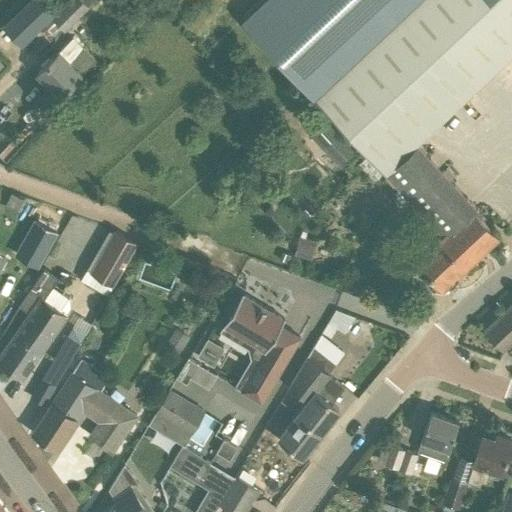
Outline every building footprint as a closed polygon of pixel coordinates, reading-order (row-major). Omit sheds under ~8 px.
[(20,44),(51,14),(37,0),(29,0),(3,27),(20,44)] [(88,5),(83,0),(71,0),(54,17),(65,29),(88,5)] [(312,95),(413,0),(260,0),(241,18),(312,95)] [(417,144),(415,142),(511,50),(511,0),(413,0),(312,95),(385,173),(417,144)] [(73,38),(38,72),(60,95),(81,74),(81,73),(95,59),(73,38)] [(216,96),(202,92),(199,103),(212,107),(216,96)] [(311,133),(339,164),(353,151),(325,121),(311,133)] [(385,173),(412,202),(402,212),(416,226),(426,216),(445,237),(419,262),(442,287),(496,236),(474,212),(478,208),(417,144),(385,173)] [(250,175),(258,179),(262,169),(254,165),(250,175)] [(35,219),(15,253),(39,267),(58,232),(35,219)] [(135,241),(117,231),(94,271),(112,282),(135,241)] [(317,241),(299,237),(295,255),(313,259),(317,241)] [(71,306),(70,297),(53,286),(59,278),(45,268),(19,305),(30,312),(0,355),(0,360),(23,376),(71,306)] [(301,336),(282,324),(285,318),(243,293),(224,324),(238,333),(245,331),(253,336),(259,359),(247,378),(237,380),(235,384),(234,385),(261,401),(301,336)] [(511,304),(485,330),(503,349),(511,341),(511,304)] [(328,322),(320,336),(328,343),(337,327),(328,322)] [(190,335),(177,326),(166,343),(179,352),(190,335)] [(205,336),(198,356),(217,363),(224,344),(205,336)] [(332,374),(330,372),(309,355),(307,354),(289,386),(308,401),(295,416),(320,432),(339,408),(318,392),(332,374)] [(217,374),(199,364),(189,357),(177,378),(187,384),(191,377),(208,388),(217,374)] [(101,391),(109,378),(82,359),(73,372),(32,432),(57,449),(83,410),(100,422),(90,435),(111,449),(125,430),(135,415),(101,391)] [(44,379),(54,386),(67,367),(54,359),(42,378),(44,379)] [(54,386),(44,379),(32,395),(45,404),(56,388),(54,386)] [(170,388),(155,413),(191,435),(206,410),(170,388)] [(459,421),(431,411),(418,450),(446,460),(459,421)] [(295,416),(279,437),(302,455),(320,432),(295,416)] [(511,442),(511,439),(498,435),(496,439),(483,434),(474,461),(473,461),(467,480),(480,484),(486,466),(502,471),(511,442)] [(224,438),(217,451),(230,459),(238,446),(224,438)] [(418,454),(392,445),(385,464),(411,472),(418,454)] [(202,456),(188,448),(178,464),(192,473),(202,456)] [(209,489),(194,511),(214,511),(220,502),(234,476),(211,461),(198,482),(209,489)] [(144,511),(118,473),(110,487),(119,502),(104,511),(144,511)] [(236,511),(245,511),(259,489),(235,475),(234,476),(220,502),(236,511)] [(466,484),(453,479),(445,502),(458,506),(466,484)] [(511,511),(511,490),(510,490),(501,511),(511,511)] [(0,511),(7,511),(8,511),(0,500),(0,511)] [(426,510),(430,511),(437,511),(440,506),(429,502),(426,510)]
